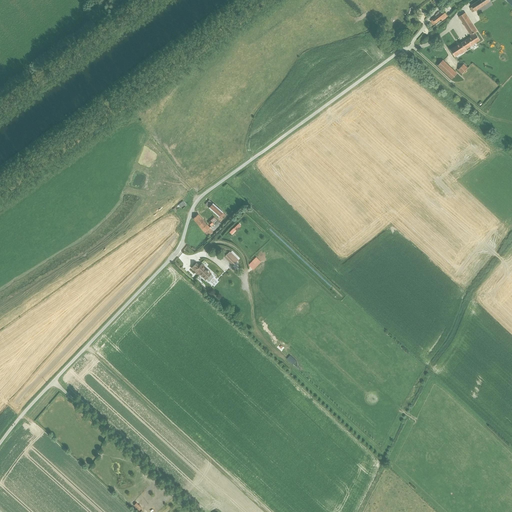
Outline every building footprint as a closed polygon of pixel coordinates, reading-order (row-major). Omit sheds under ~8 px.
[(489,0),(479,0),(472,5),(472,6),(471,8),(473,11),(475,10),(475,11),(490,1),(489,0)] [(448,16),(444,10),(433,19),(431,20),(434,25),(441,19),(443,20),(448,16)] [(459,16),(471,35),(477,31),(465,12),(459,16)] [(480,40),(476,33),(451,49),(455,56),(460,53),(461,54),(467,50),(466,49),(480,40)] [(452,79),(457,73),(443,59),(438,65),(452,79)] [(458,70),(462,73),(468,67),(464,63),(458,70)] [(221,218),(225,214),(213,203),(209,200),(205,204),(221,218)] [(215,231),(214,230),(221,224),(214,217),(208,222),(211,226),(210,227),(198,214),(193,218),(209,237),(215,231)] [(238,260),(230,251),(224,256),(233,265),(238,260)] [(261,262),(256,257),(252,261),(257,266),(261,262)] [(199,274),(205,280),(212,273),(205,267),(206,267),(202,263),(200,266),(196,263),(192,268),(196,272),(195,273),(197,274),(199,275),(199,274)] [(227,306),(240,310),(244,300),(230,295),(227,306)]
